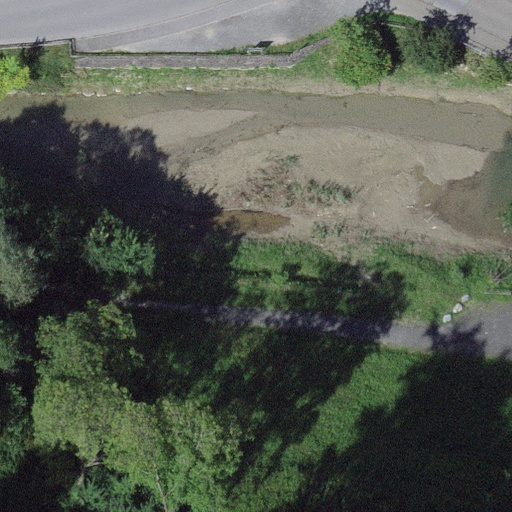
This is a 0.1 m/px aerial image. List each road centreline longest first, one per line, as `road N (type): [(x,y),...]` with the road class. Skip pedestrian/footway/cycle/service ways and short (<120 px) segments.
road 1 (track): [(511,348),(144,319),(0,287)]
road 2 (residential): [(0,20),(127,0)]
